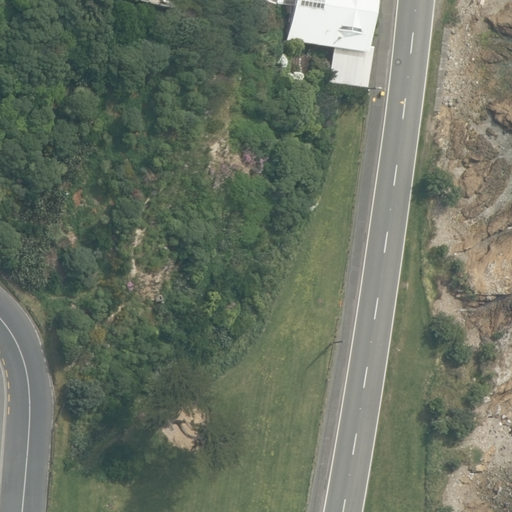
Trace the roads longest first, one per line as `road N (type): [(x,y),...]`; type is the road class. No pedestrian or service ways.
road 1 (residential): [(416,0),(344,511)]
road 2 (tertiary): [(0,317),(30,393),(23,511)]
